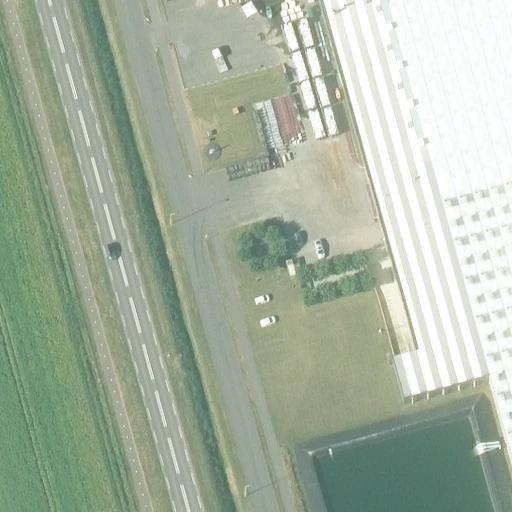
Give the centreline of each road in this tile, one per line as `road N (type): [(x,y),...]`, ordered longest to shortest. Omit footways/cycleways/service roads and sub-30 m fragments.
road 1 (secondary): [(187,511),(48,0)]
road 2 (unclassified): [(265,511),(126,0)]
